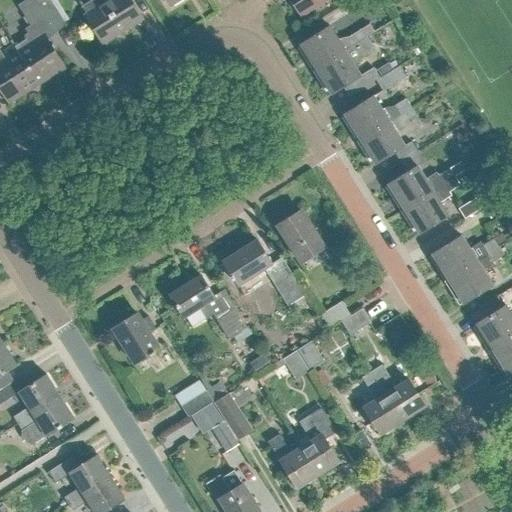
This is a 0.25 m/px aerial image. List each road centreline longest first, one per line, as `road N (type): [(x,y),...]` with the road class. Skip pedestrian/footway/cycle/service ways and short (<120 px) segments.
road 1 (residential): [(488,418),(247,42),(205,41),(0,170)]
road 2 (residential): [(179,511),(0,226)]
road 3 (residential): [(342,511),(488,418)]
